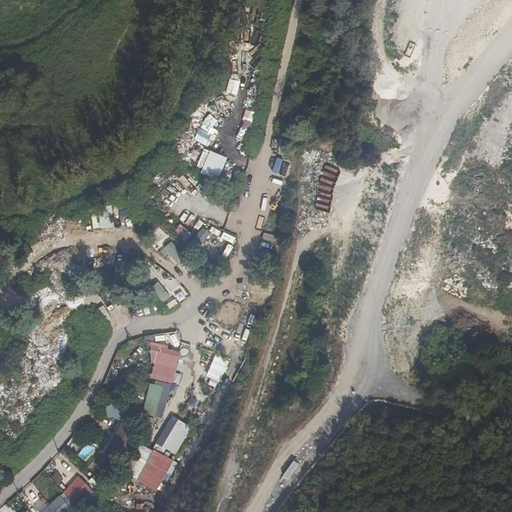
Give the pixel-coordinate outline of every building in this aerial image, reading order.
[(259,66),(262,51),(255,49),(251,65),(259,66)] [(220,58),(223,70),(229,69),(226,57),(220,58)] [(227,110),(230,77),(222,77),(220,109),(227,110)] [(110,208),(96,209),(98,229),(111,228),(110,208)] [(175,230),(193,246),(203,234),(184,218),(175,230)] [(166,249),(176,240),(168,231),(158,239),(166,249)] [(161,304),(169,296),(156,281),(148,288),(161,304)] [(174,300),(164,303),(166,309),(176,306),(174,300)] [(150,379),(171,383),(178,352),(160,348),(160,345),(156,344),(154,354),(156,354),(150,379)] [(144,414),(155,417),(163,388),(152,385),(144,414)] [(103,414),(126,423),(131,409),(108,400),(103,414)] [(172,415),(157,443),(176,454),(191,426),(172,415)] [(104,454),(123,465),(138,442),(133,439),(135,435),(121,426),(104,454)] [(157,493),(173,461),(151,449),(134,481),(157,493)] [(95,497),(80,480),(64,493),(73,505),(78,511),(95,497)] [(59,496),(39,511),(66,511),(70,509),(69,508),(73,505),(64,493),(60,497),(59,496)] [(29,504),(35,511),(37,511),(47,505),(39,496),(29,504)]
